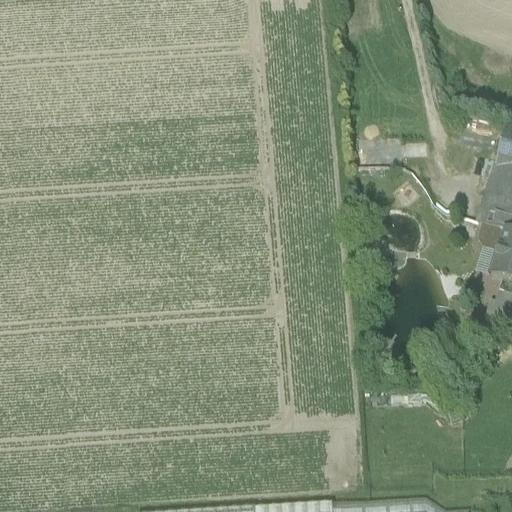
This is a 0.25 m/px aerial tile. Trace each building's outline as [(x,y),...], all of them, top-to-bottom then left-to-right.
[(356,43),(378,41),(373,0),(363,0),(352,1),(356,43)] [(511,131),(509,131),(497,169),(505,172),(511,173),(511,131)] [(406,156),(362,156),(362,180),(406,181),(406,156)] [(497,169),(478,227),(483,229),(481,235),(482,235),(479,242),(483,250),(499,256),(510,222),(511,215),(511,206),(496,202),(505,172),(497,169)] [(511,173),(505,172),(496,202),(511,206),(511,173)] [(511,236),(506,235),(499,256),(491,281),(503,285),(511,287),(511,236)] [(511,287),(503,285),(500,294),(495,307),(494,307),(490,319),(488,318),(484,332),(478,330),(472,345),(467,343),(464,352),(482,358),(490,334),(511,341),(511,287)]
